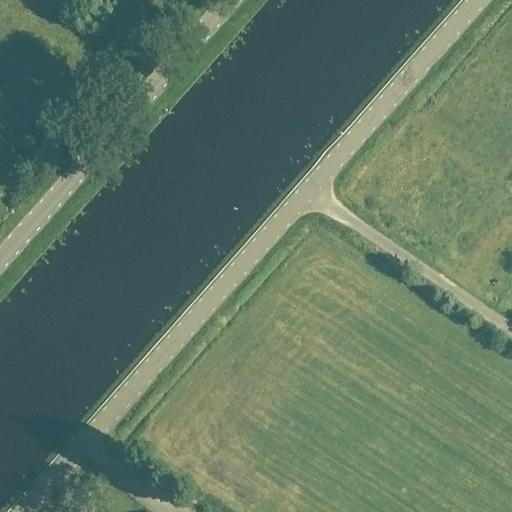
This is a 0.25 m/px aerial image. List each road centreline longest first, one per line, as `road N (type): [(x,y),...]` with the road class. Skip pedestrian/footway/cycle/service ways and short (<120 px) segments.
road 1 (tertiary): [(25,511),(479,0)]
road 2 (unclassified): [(0,276),(247,0)]
